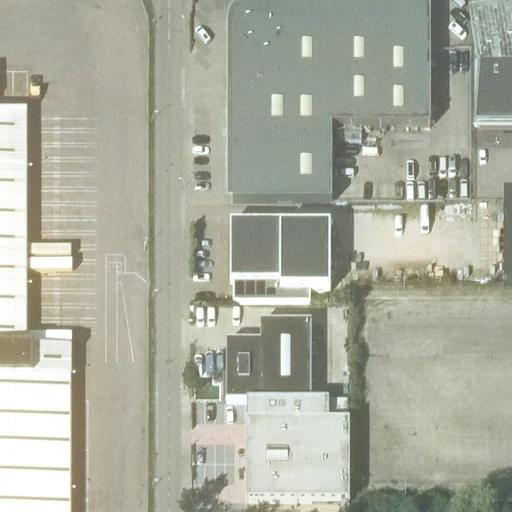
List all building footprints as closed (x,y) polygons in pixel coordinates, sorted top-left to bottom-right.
[(473,129),(474,129),(511,128),(511,2),(478,9),(474,9),(474,10),(468,11),(474,48),(474,121),(473,129)] [(411,9),(388,9),(350,9),(350,11),(332,11),(332,9),(330,9),(330,11),(312,11),(312,9),(251,9),(251,11),(249,11),(246,12),(244,13),(242,14),(240,15),(238,17),(236,19),(235,21),(234,23),(233,25),(232,28),(232,30),(230,30),(230,71),(232,71),(232,88),(230,88),(230,90),(232,90),(232,108),(230,108),(230,187),(232,187),(232,205),(231,205),(231,206),(232,206),(331,206),(332,130),(430,130),(430,11),(429,11),(429,10),(411,10),(411,9)] [(27,117),(0,116),(0,511),(70,511),(71,382),(71,351),(26,351),(27,117)] [(511,148),(511,139),(511,137),(497,138),(498,148),(511,148)] [(511,193),(503,193),(503,206),(503,284),(511,283),(511,193)] [(230,226),(230,286),(233,286),(270,286),(270,226),(230,226)] [(280,226),(270,226),(270,286),(233,286),(233,306),(310,306),(310,294),(330,294),(330,230),(280,230),(280,226)] [(226,406),(247,406),(311,406),(311,326),(260,326),(260,345),(226,345),(226,406)] [(347,406),(311,406),(247,406),(247,426),(246,426),(246,506),(349,506),(349,426),(347,426),(347,406)]
